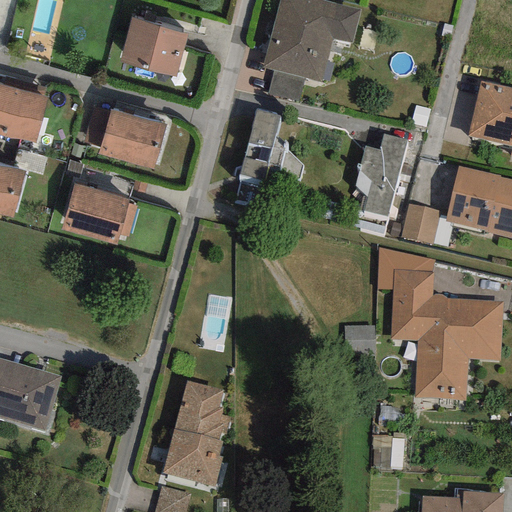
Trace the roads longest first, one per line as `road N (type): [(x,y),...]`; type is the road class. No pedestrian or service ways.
road 1 (residential): [(150,384),(247,0)]
road 2 (residential): [(0,341),(150,384)]
road 3 (residential): [(117,511),(150,384)]
